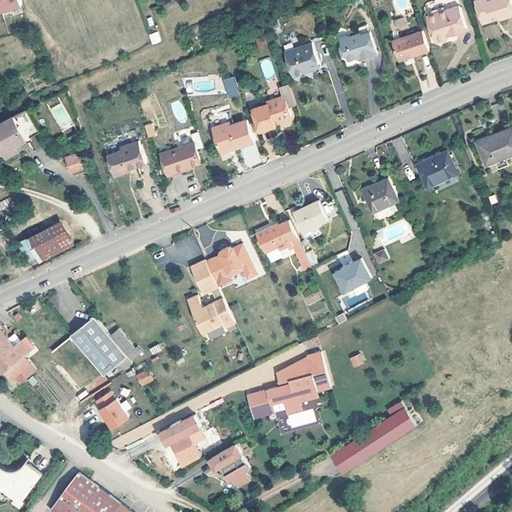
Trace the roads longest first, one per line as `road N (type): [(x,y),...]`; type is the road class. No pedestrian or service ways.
road 1 (tertiary): [(511,75),(0,301)]
road 2 (residential): [(167,511),(0,399)]
